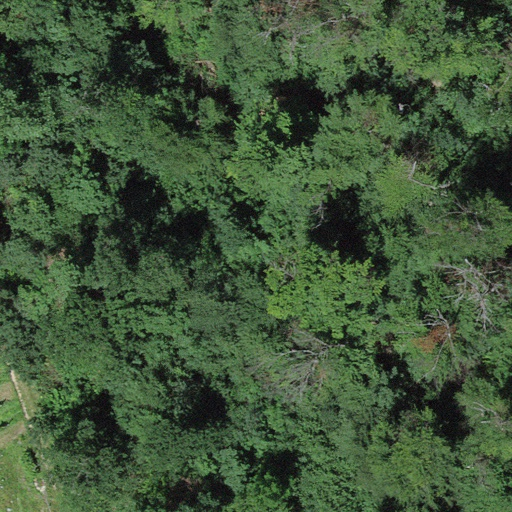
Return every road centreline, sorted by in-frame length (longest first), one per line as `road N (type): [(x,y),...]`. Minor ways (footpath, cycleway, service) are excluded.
road 1 (track): [(385,0),(511,206)]
road 2 (track): [(60,511),(0,305)]
